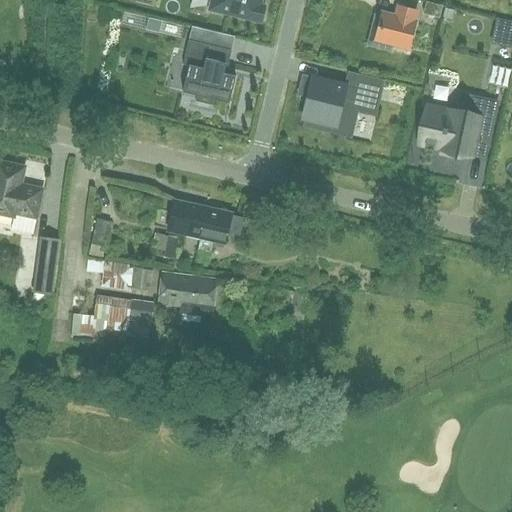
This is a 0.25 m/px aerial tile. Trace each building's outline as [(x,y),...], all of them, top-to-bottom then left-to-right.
[(211,0),(210,9),(261,22),(265,6),(260,5),(261,0),(211,0)] [(426,2),(423,13),(439,17),(442,6),(426,2)] [(396,16),(382,13),(376,40),(408,48),(415,21),(414,21),(416,11),(398,7),(396,16)] [(145,29),(159,32),(162,21),(148,18),(145,29)] [(231,50),(188,40),(183,64),(189,65),(182,91),(197,95),(196,100),(213,104),(214,99),(229,102),(235,76),(225,74),(231,50)] [(382,79),(360,74),(356,90),(324,84),(324,86),(304,82),(300,99),(309,101),(305,122),(309,123),(308,128),(352,136),(357,111),(375,114),(382,79)] [(472,117),(429,107),(422,140),(425,141),(425,143),(434,145),(435,143),(442,145),(441,149),(471,155),(472,151),(485,154),(497,103),(477,98),(472,117)] [(15,213),(34,217),(40,191),(18,186),(22,168),(0,163),(0,213),(13,216),(15,213)] [(221,209),(217,211),(173,200),(166,229),(189,234),(200,237),(197,250),(209,252),(212,240),(224,243),(227,232),(239,235),(243,219),(231,216),(231,214),(229,213),(227,210),(221,209)] [(103,257),(110,221),(95,218),(88,254),(103,257)] [(176,259),(181,238),(168,235),(163,256),(176,259)] [(50,305),(60,239),(41,236),(32,302),(50,305)] [(101,285),(150,291),(152,270),(133,268),(134,263),(105,260),(105,261),(87,259),(86,272),(102,273),(101,285)] [(211,317),(213,305),(216,279),(162,273),(159,304),(179,306),(178,313),(211,317)] [(154,303),(131,300),(96,295),(93,315),(73,314),(71,338),(96,341),(97,338),(125,340),(127,325),(151,328),(154,303)] [(151,403),(148,414),(161,417),(164,407),(151,403)]
